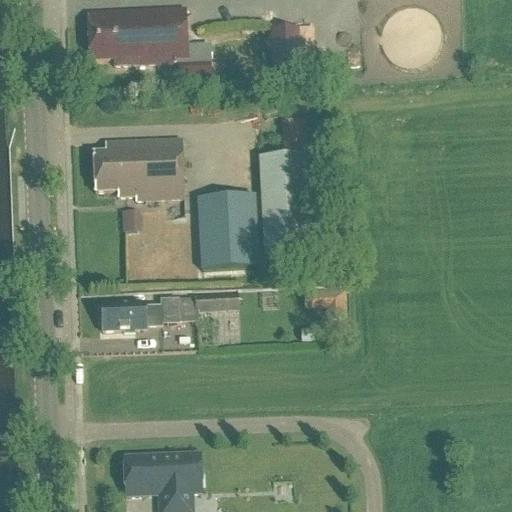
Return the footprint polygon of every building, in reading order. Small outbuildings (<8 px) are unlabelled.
[(184,19),(88,22),(90,69),(115,68),(115,74),(177,72),(178,89),(210,88),(209,65),(186,65),(184,19)] [(300,74),(299,33),(270,34),(271,75),(300,74)] [(300,150),(298,124),(277,126),(278,151),(300,150)] [(104,150),(104,159),(93,160),(94,201),(116,200),(117,204),(135,203),(135,207),(183,206),(181,147),(104,150)] [(307,161),(258,164),(264,264),(312,261),(307,161)] [(255,201),(198,204),(201,277),(259,274),(255,201)] [(118,215),(119,236),(136,235),(135,215),(118,215)] [(344,294),(298,293),(297,312),(328,312),(327,327),(343,327),(344,294)] [(197,304),(190,305),(162,306),(162,312),(144,313),(144,309),(99,311),(100,340),(145,338),(145,333),(162,333),(162,329),(191,328),(198,328),(198,318),(239,316),(238,297),(197,299),(197,304)] [(199,462),(125,465),(127,502),(160,500),(160,511),(180,511),(180,500),(182,499),(201,499),(199,462)]
